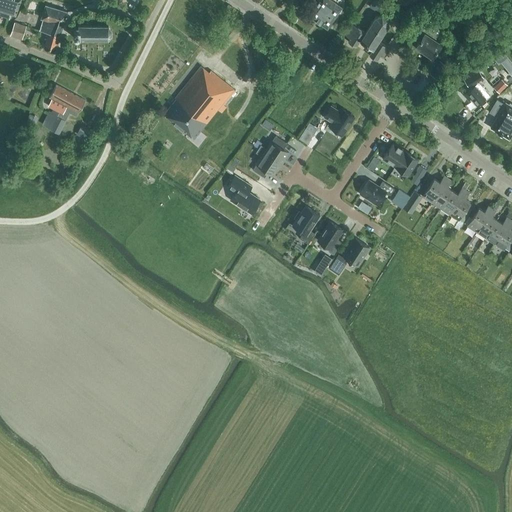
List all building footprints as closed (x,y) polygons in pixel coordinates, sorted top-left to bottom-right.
[(0,0),(0,14),(8,17),(9,15),(11,16),(12,13),(16,15),(20,0),(0,0)] [(342,7),(331,0),(311,0),(310,1),(316,5),(308,15),(327,28),(342,7)] [(377,11),(381,6),(372,0),(368,6),(377,11)] [(52,32),(61,34),(68,12),(46,5),(41,18),(43,19),(40,30),(49,33),(48,33),(52,34),(52,32)] [(366,45),(384,16),(382,14),(375,16),(365,32),(353,24),(346,36),(350,38),(348,41),(356,46),(360,40),(366,45)] [(387,18),(384,16),(366,45),(373,49),(369,55),(377,60),(380,55),(384,58),(390,48),(378,40),(388,25),(387,18)] [(27,25),(21,23),(14,22),(10,35),(16,37),(22,39),(27,25)] [(108,40),(112,35),(112,30),(108,26),(78,25),(78,28),(74,28),(74,30),(74,36),(74,37),(78,38),(78,40),(108,40)] [(432,57),(441,44),(435,39),(439,34),(425,25),(420,32),(423,34),(416,46),(432,57)] [(56,49),(61,34),(52,32),(52,34),(48,33),(44,46),(56,49)] [(463,55),(457,52),(452,60),(457,63),(463,55)] [(439,79),(448,66),(440,60),(431,74),(439,79)] [(239,91),(234,88),(234,89),(210,70),(209,72),(201,65),(175,98),(176,99),(164,114),(194,138),(229,95),(233,98),(239,91)] [(499,92),(507,84),(502,79),(494,87),(499,92)] [(476,105),(489,94),(479,82),(464,94),(468,100),(471,98),(476,105)] [(85,100),(71,92),(56,84),(49,96),(52,98),(48,105),(56,110),(54,113),(51,111),(44,124),(49,127),(49,126),(59,132),(69,112),(76,116),(79,111),(79,112),(85,100)] [(511,107),(497,99),(489,111),(497,115),(490,127),(509,138),(511,133),(511,107)] [(330,105),(323,115),(331,121),(328,125),(341,133),(353,116),(340,107),(338,110),(330,105)] [(31,125),(35,115),(30,113),(26,123),(31,125)] [(89,139),(93,130),(83,125),(78,134),(89,139)] [(308,130),(301,139),(306,142),(313,133),(308,130)] [(326,130),(315,147),(324,153),(336,137),(326,130)] [(267,148),(261,144),(258,148),(281,163),(282,163),(281,163),(288,152),(283,148),(287,143),(275,135),(267,148)] [(406,150),(393,142),(382,158),(395,167),(406,150)] [(256,152),(262,156),(253,169),(264,177),(268,171),(273,175),(281,163),(281,164),(281,163),(258,148),(256,152)] [(408,175),(419,159),(406,150),(395,167),(408,175)] [(229,164),(226,169),(232,173),(235,168),(229,164)] [(420,165),(416,170),(423,175),(426,170),(420,165)] [(252,185),(235,174),(227,186),(236,192),(231,199),(251,212),(260,199),(248,191),(252,185)] [(434,178),(423,195),(432,201),(447,177),(444,175),(440,182),(434,178)] [(451,180),(447,177),(432,201),(441,207),(452,190),(447,186),(451,180)] [(378,204),(386,191),(390,194),(394,188),(383,180),(379,186),(368,179),(360,193),(364,195),(378,204)] [(457,193),(452,190),(441,207),(450,213),(465,189),(464,188),(462,187),(457,193)] [(409,196),(399,189),(394,197),(404,203),(409,196)] [(450,213),(463,222),(471,210),(467,207),(470,202),(465,198),(469,191),(465,189),(450,213)] [(417,200),(420,194),(414,190),(403,207),(411,212),(418,201),(417,200)] [(477,231),(492,207),(488,204),(484,211),(479,207),(472,217),(468,215),(463,222),(467,224),(477,231)] [(300,238),(308,243),(315,233),(310,229),(320,214),(306,205),(301,212),(299,210),(294,217),(296,219),(292,225),(303,232),(300,238)] [(493,207),(492,207),(477,231),(486,236),(497,219),(491,216),(496,209),(493,207)] [(268,235),(274,238),(289,214),(284,210),(268,235)] [(502,223),(497,219),(486,236),(495,242),(510,219),(506,216),(502,223)] [(511,223),(511,219),(510,219),(495,242),(504,248),(507,250),(511,244),(508,241),(511,235),(511,229),(509,227),(511,223)] [(334,254),(342,241),(337,238),(343,229),(330,221),(318,239),(330,248),(328,250),(334,254)] [(329,268),(338,274),(346,262),(345,261),(347,258),(357,265),(369,247),(356,238),(343,256),(339,253),(329,268)] [(325,253),(318,264),(325,269),(333,258),(325,253)]
